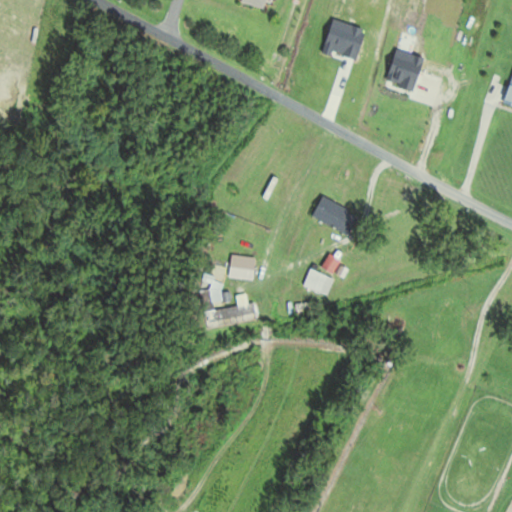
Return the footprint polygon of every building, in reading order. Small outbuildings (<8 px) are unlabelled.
[(241,0),(241,2),(266,9),(268,0),(241,0)] [(360,214),(322,197),(313,217),(351,235),(360,214)] [(333,273),(341,260),(329,253),(321,266),(333,273)] [(303,285),(327,295),(334,278),(310,269),(303,285)] [(257,318),(255,302),(248,303),(246,293),(237,295),(238,306),(205,311),(207,325),(257,318)]
